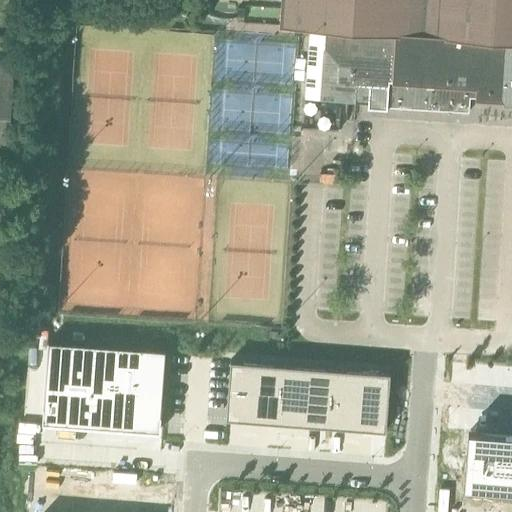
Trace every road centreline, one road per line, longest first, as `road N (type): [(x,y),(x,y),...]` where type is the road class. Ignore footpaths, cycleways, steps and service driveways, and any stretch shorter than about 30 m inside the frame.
road 1 (unclassified): [(194,511),(197,467),(415,481)]
road 2 (unclassified): [(415,481),(429,333)]
